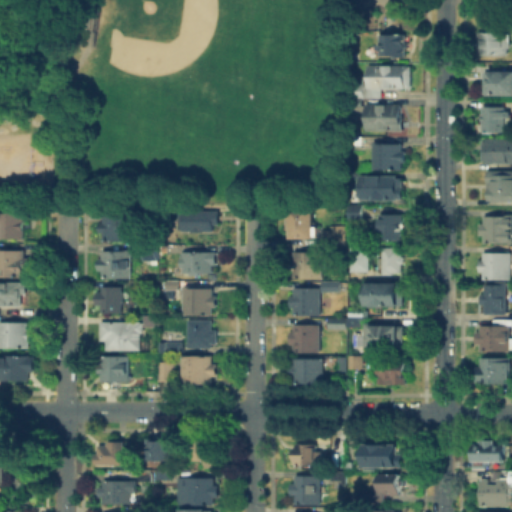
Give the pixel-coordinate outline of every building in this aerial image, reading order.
[(510,35),(510,56),(479,56),(479,35),(510,35)] [(383,37),(408,37),(408,56),(383,56),(383,37)] [(372,88),(372,67),(415,67),(415,88),(372,88)] [(511,75),(511,95),(486,95),(487,75),(511,75)] [(355,96),(355,85),(366,85),(366,96),(355,96)] [(403,107),(403,131),(371,131),(371,107),(403,107)] [(485,110),(509,110),(509,134),(485,134),(485,110)] [(485,140),(511,140),(511,164),(485,164),(485,140)] [(376,146),(406,146),(406,170),(376,170),(376,146)] [(511,172),(511,202),(491,202),(491,172),(511,172)] [(365,178),(405,179),(405,200),(365,200),(365,178)] [(136,206),(155,207),(155,225),(136,225),(136,206)] [(354,220),(354,207),(365,207),(365,220),(354,220)] [(318,211),(318,238),(294,238),(294,211),(318,211)] [(3,238),(0,238),(0,226),(3,226),(3,213),(27,213),(27,238),(3,238)] [(213,232),(182,232),(182,213),(221,213),(221,224),(213,224),(213,232)] [(107,224),(107,216),(133,216),(133,241),(103,241),(103,224),(107,224)] [(384,218),(404,218),(404,242),(384,242),(384,218)] [(484,218),(511,218),(511,243),(484,243),(484,218)] [(348,244),(327,244),(327,232),(335,232),(335,225),(348,225),(348,244)] [(401,245),(377,245),(377,265),(363,265),(363,275),(401,275),(401,245)] [(368,270),(368,246),(350,246),(350,270),(368,270)] [(159,248),(159,262),(147,262),(147,248),(159,248)] [(0,252),(26,252),(26,260),(31,260),(31,270),(26,270),(26,278),(0,278),(0,252)] [(103,253),(133,253),(133,279),(103,279),(103,253)] [(511,253),(511,279),(485,279),(485,272),(478,272),(478,261),(485,261),(485,253),(511,253)] [(184,254),(216,254),(215,274),(184,274),(184,254)] [(326,254),(326,280),(295,280),(295,254),(326,254)] [(180,284),(180,292),(172,292),(172,283),(180,284)] [(325,289),(325,283),(342,283),(342,293),(323,293),(323,316),(295,316),(295,289),(325,289)] [(0,284),(27,284),(27,307),(4,307),(4,316),(0,316),(0,284)] [(368,309),(368,284),(406,284),(406,309),(368,309)] [(125,287),(125,314),(104,314),(104,305),(93,305),(93,294),(104,294),(104,287),(125,287)] [(486,311),(487,288),(511,288),(511,311),(486,311)] [(216,290),(216,316),(187,315),(187,289),(216,290)] [(104,340),(104,323),(145,323),(145,317),(161,317),(161,328),(145,328),(145,352),(108,352),(108,340),(104,340)] [(368,326),(368,327),(352,327),(352,319),(368,319),(368,326)] [(330,329),(330,320),(348,320),(348,329),(330,329)] [(31,323),(31,330),(38,330),(38,344),(30,344),(30,350),(1,350),(1,323),(31,323)] [(218,323),(218,349),(191,349),(191,323),(218,323)] [(511,324),(511,350),(484,350),(484,341),(477,341),(477,333),(484,333),(484,324),(511,324)] [(368,350),(368,326),(405,326),(405,350),(368,350)] [(322,327),(322,353),(295,353),(295,327),(322,327)] [(164,354),(164,344),(182,345),(182,354),(164,354)] [(354,368),(354,356),(364,356),(364,368),(354,368)] [(2,358),(35,358),(35,383),(2,383),(2,358)] [(99,377),(99,358),(131,358),(131,383),(106,383),(106,377),(99,377)] [(217,359),(217,385),(183,385),(183,359),(217,359)] [(335,371),(335,359),(347,359),(347,371),(335,371)] [(326,360),(326,385),(293,385),(293,360),(326,360)] [(379,386),(379,360),(409,360),(409,386),(379,386)] [(511,382),(481,382),(481,361),(511,361),(511,382)] [(161,379),(161,365),(175,365),(175,379),(161,379)] [(196,463),(196,439),(226,439),(226,463),(196,463)] [(127,465),(100,465),(100,454),(105,454),(105,446),(112,446),(112,441),(127,441),(127,465)] [(150,443),(175,443),(174,461),(150,461),(150,443)] [(475,459),(475,444),(507,444),(507,460),(475,459)] [(299,465),(299,447),(320,447),(320,465),(299,465)] [(402,448),(402,469),(370,469),(370,448),(402,448)] [(337,474),(348,474),(348,482),(336,482),(337,474)] [(383,494),(383,475),(404,475),(404,494),(383,494)] [(291,495),(291,485),(299,485),(299,478),(324,479),(324,505),(297,505),(297,495),(291,495)] [(220,479),(219,506),(192,506),(192,479),(220,479)] [(511,507),(484,507),(484,483),(511,483),(511,507)] [(105,484),(137,484),(137,505),(128,505),(128,502),(105,502),(105,484)]
